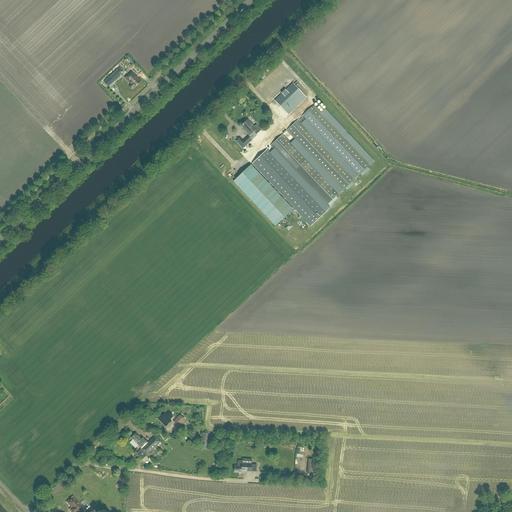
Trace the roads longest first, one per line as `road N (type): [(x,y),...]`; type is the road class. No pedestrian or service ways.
road 1 (unclassified): [(0,308),(327,0)]
road 2 (tertiary): [(69,172),(250,0)]
